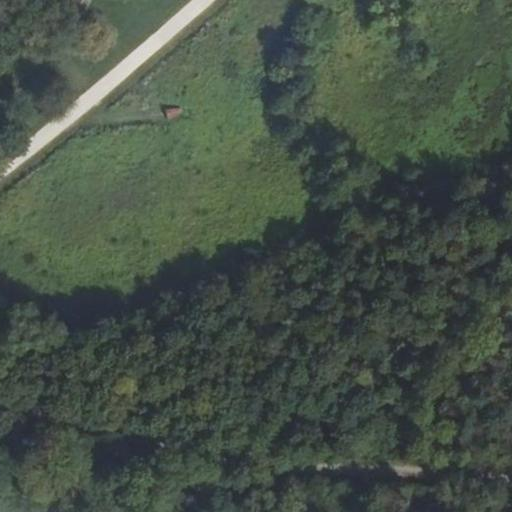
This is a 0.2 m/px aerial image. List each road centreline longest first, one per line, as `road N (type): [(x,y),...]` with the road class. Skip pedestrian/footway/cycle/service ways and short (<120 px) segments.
road 1 (track): [(511,480),(206,454),(0,400)]
road 2 (track): [(0,173),(203,0)]
